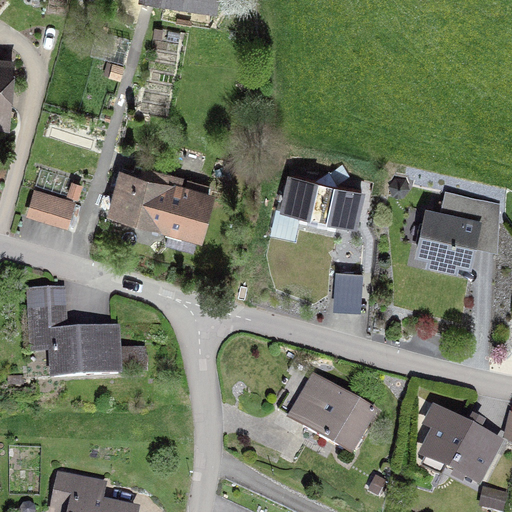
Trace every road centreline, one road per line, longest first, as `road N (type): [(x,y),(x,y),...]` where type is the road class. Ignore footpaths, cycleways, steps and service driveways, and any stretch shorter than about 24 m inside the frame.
road 1 (residential): [(0,244),(199,308)]
road 2 (residential): [(200,511),(209,458),(199,308)]
